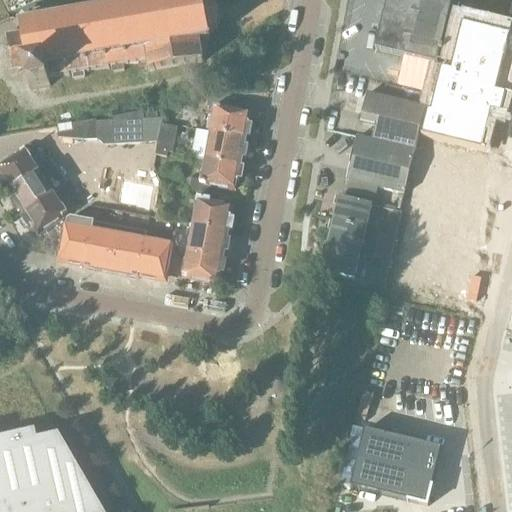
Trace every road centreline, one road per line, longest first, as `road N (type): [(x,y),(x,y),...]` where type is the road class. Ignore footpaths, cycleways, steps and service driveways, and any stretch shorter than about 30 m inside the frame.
road 1 (tertiary): [(223,330),(244,328),(253,315),(313,0)]
road 2 (residential): [(511,252),(489,352),(502,511)]
road 3 (tertiary): [(223,330),(33,293),(18,288),(0,263)]
